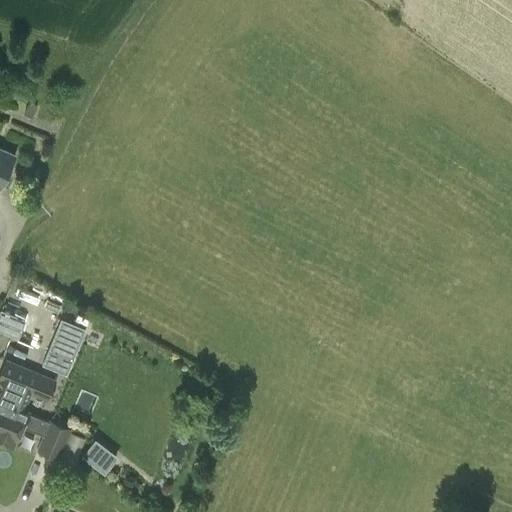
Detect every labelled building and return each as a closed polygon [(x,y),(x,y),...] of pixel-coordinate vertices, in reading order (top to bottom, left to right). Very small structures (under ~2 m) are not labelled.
[(25,113),(33,117),(38,105),(30,101),(25,113)] [(0,185),(15,153),(0,145),(0,185)] [(0,329),(21,335),(26,312),(0,305),(0,329)] [(87,327),(64,317),(45,361),(68,371),(87,327)] [(0,415),(7,418),(13,403),(26,409),(26,407),(32,393),(33,394),(43,373),(7,357),(0,373),(0,415)] [(0,415),(0,440),(15,446),(17,442),(18,443),(25,426),(44,434),(38,449),(60,458),(72,427),(50,418),(49,420),(31,412),(32,410),(26,407),(26,409),(13,403),(7,418),(0,415)] [(82,455),(106,473),(118,459),(93,440),(82,455)]
